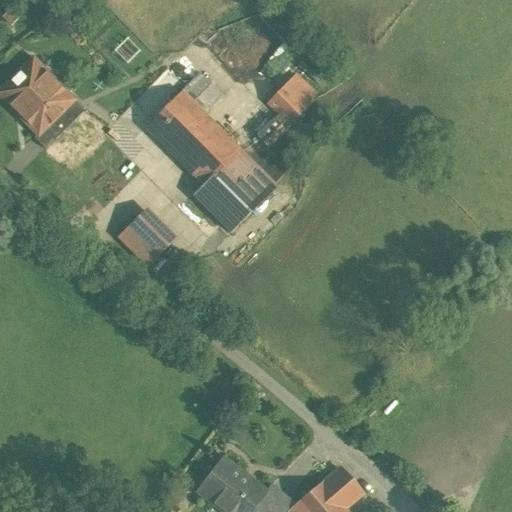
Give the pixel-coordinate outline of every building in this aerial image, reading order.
[(33,60),(0,91),(0,97),(37,135),(51,122),(61,133),(83,112),(33,60)] [(199,74),(146,127),(205,186),(193,198),(229,233),(275,188),(202,116),(222,96),(199,74)] [(294,77),(268,104),(279,114),(257,138),(267,148),(316,98),(294,77)] [(133,161),(84,111),(83,112),(61,133),(54,140),(74,161),(68,167),(96,196),(133,161)] [(167,248),(138,218),(118,237),(148,267),(167,248)] [(221,460),(197,492),(223,511),(289,511),(297,506),(271,485),(265,493),(221,460)] [(321,485),(343,511),(362,495),(340,469),(321,485)] [(343,511),(321,485),(297,506),(289,511),(343,511)]
